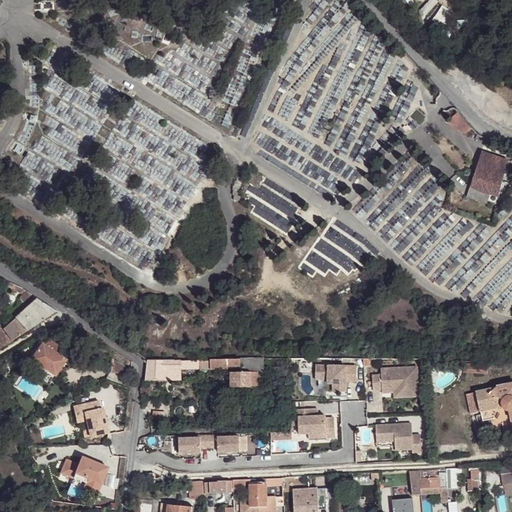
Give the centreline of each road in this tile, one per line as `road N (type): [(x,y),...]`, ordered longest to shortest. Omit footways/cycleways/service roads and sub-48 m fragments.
road 1 (residential): [(141,456),(161,473),(190,476),(511,453)]
road 2 (unclassified): [(130,454),(140,364),(0,267)]
road 3 (residential): [(347,408),(348,448),(336,456),(178,464),(141,456)]
road 4 (unclassified): [(511,136),(448,92),(372,0)]
